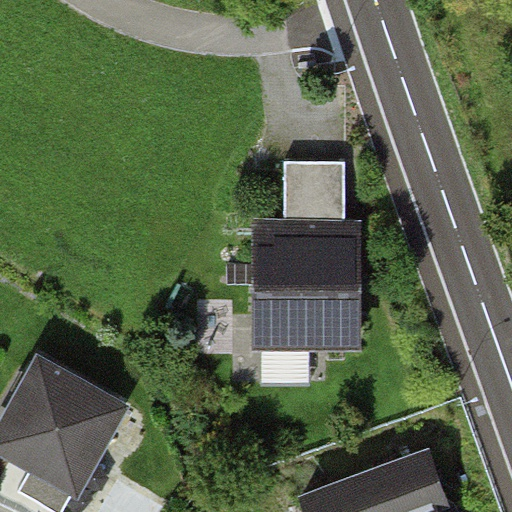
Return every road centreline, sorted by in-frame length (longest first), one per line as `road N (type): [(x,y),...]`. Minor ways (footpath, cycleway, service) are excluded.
road 1 (tertiary): [(511,381),(379,5)]
road 2 (residential): [(379,5),(239,37),(157,27),(88,0)]
